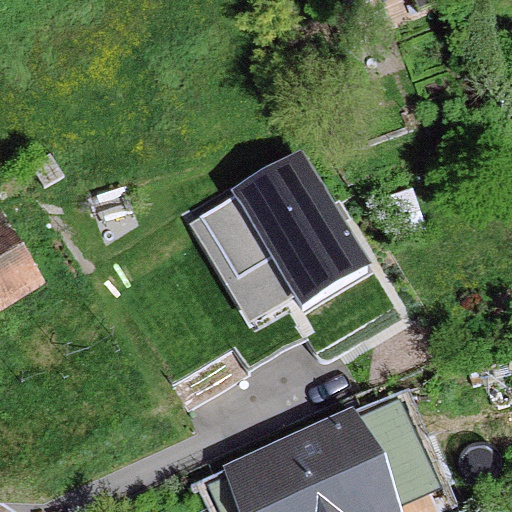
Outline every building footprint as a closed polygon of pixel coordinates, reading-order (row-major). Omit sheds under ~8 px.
[(336,0),(343,14),(377,0),(405,0),(414,21),(436,12),(430,0),(336,0)] [(366,261),(300,152),(237,190),(303,299),(366,261)] [(45,158),(27,168),(40,191),(59,180),(45,158)] [(0,306),(70,264),(17,180),(0,190),(0,306)] [(377,511),(342,434),(238,482),(252,511),(377,511)]
